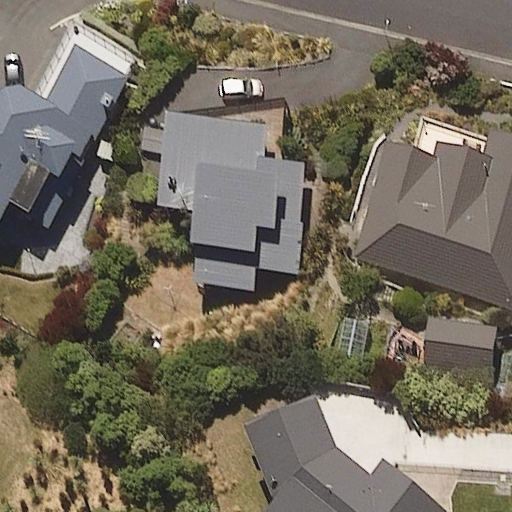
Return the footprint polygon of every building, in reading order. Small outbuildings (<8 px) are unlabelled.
[(0,246),(2,248),(19,217),(35,226),(57,184),(75,193),(132,84),(79,56),(49,112),(23,99),(13,118),(0,110),(0,246)] [(511,152),(426,129),(417,161),(391,154),(359,267),(439,289),(509,308),(506,316),(511,317),(511,152)] [(271,137),(170,130),(164,219),(202,222),(198,292),(256,296),(258,276),(302,279),(309,173),(269,171),(271,137)] [(499,331),(431,325),(429,355),(497,361),(499,331)] [(254,449),(275,501),(279,511),(437,511),(392,478),(381,492),(343,464),(325,420),(254,449)]
